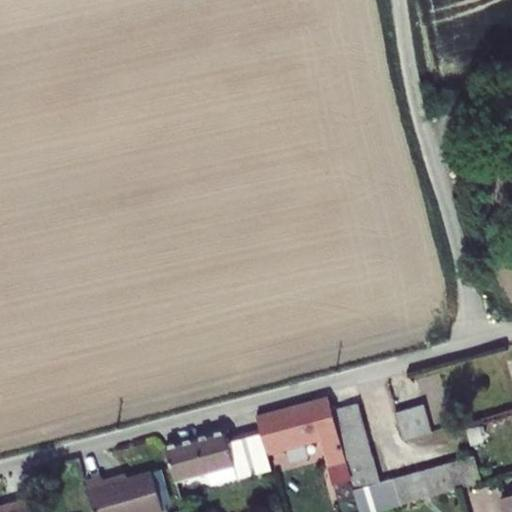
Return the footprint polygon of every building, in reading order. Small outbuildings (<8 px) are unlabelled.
[(345,405),(340,385),(269,404),(275,428),(279,441),(334,426),(342,452),(357,448),(356,444),(353,431),(349,418),(345,405)] [(371,398),(345,405),(349,418),(375,411),(371,398)] [(437,399),(408,407),(416,435),(445,427),(437,399)] [(375,411),(349,418),(353,431),(378,424),(375,411)] [(378,424),(353,431),(356,444),(382,437),(378,424)] [(240,426),(209,434),(218,468),(221,481),(285,464),(279,441),(275,428),(243,437),(240,426)] [(209,434),(178,442),(188,476),(218,468),(209,434)] [(382,437),(356,444),(357,448),(360,458),(386,450),(382,437)] [(386,450),(360,458),(364,471),(390,464),(386,450)] [(482,477),(495,473),(488,450),(475,454),(482,477)] [(461,457),(468,481),(482,477),(475,454),(461,457)] [(447,461),(453,485),(468,481),(461,457),(447,461)] [(441,489),(453,485),(447,461),(434,465),(441,489)] [(390,464),(364,471),(367,483),(393,477),(390,464)] [(428,493),(441,489),(434,465),(421,468),(428,493)] [(117,480),(116,473),(115,471),(98,476),(108,511),(154,511),(174,506),(164,466),(142,473),(117,480)] [(140,467),(116,473),(117,480),(142,473),(140,467)] [(415,497),(428,493),(421,468),(408,472),(415,497)] [(393,477),(367,483),(374,509),(415,497),(408,473),(393,477)] [(36,511),(32,497),(16,501),(17,505),(0,510),(0,511),(36,511)] [(0,506),(0,510),(17,505),(16,501),(0,506)]
